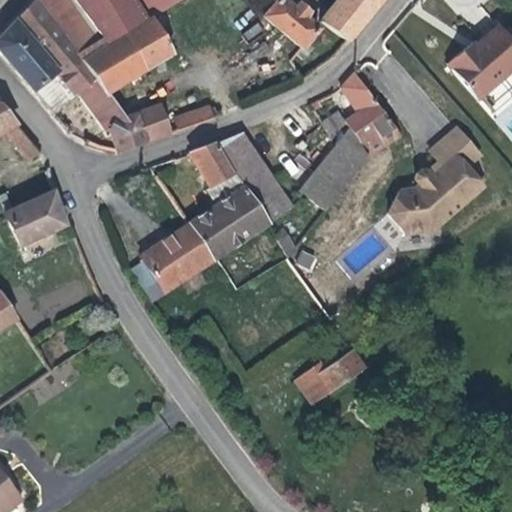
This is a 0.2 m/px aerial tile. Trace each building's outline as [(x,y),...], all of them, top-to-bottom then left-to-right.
[(108,43),(73,0),(34,0),(34,1),(0,38),(0,54),(50,114),(75,95),(97,121),(105,115),(116,108),(107,93),(82,59),(108,43)] [(73,0),(108,43),(145,19),(132,0),(73,0)] [(132,0),(145,19),(149,16),(156,28),(190,0),(132,0)] [(282,0),(277,0),(264,16),(302,49),(318,29),(304,18),(307,13),(295,4),(292,8),(282,0)] [(347,42),(381,0),(337,0),(321,22),(347,42)] [(449,0),(461,12),(474,0),(449,0)] [(145,19),(108,43),(82,59),(107,93),(171,54),(156,28),(149,16),(145,19)] [(469,51),(465,47),(444,65),(475,101),(511,69),(511,44),(496,27),(473,47),(469,51)] [(355,74),(343,87),(361,113),(345,122),(347,125),(352,133),(368,157),(399,138),(355,74)] [(172,119),(177,133),(214,120),(208,106),(172,119)] [(134,115),(143,144),(168,136),(158,107),(134,115)] [(0,135),(5,133),(29,162),(38,154),(0,108),(0,135)] [(116,108),(105,115),(111,123),(122,119),(116,108)] [(339,114),(321,126),(328,136),(347,125),(345,122),(339,114)] [(108,131),(117,152),(143,144),(134,115),(122,119),(111,123),(108,131)] [(432,215),(438,222),(480,188),(462,168),(477,156),(453,129),(428,152),(438,164),(433,168),(434,170),(428,176),(421,171),(414,174),(413,178),(413,181),(417,186),(411,190),(398,191),(386,214),(402,234),(422,230),(421,223),(432,215)] [(253,202),(266,224),(292,206),(247,132),(216,145),(231,174),(243,189),(253,202)] [(298,194),(322,214),(368,157),(352,133),(298,194)] [(216,145),(190,154),(209,187),(231,174),(216,145)] [(204,191),(214,208),(243,189),(231,174),(209,187),(204,191)] [(214,208),(189,226),(211,260),(266,224),(253,202),(243,189),(214,208)] [(65,226),(52,193),(11,212),(3,196),(0,197),(0,212),(18,249),(32,242),(37,251),(48,246),(44,236),(65,226)] [(430,229),(438,222),(432,215),(421,223),(422,230),(430,229)] [(139,259),(142,263),(162,294),(211,260),(189,226),(139,259)] [(311,270),(315,255),(299,250),(295,265),(311,270)] [(130,271),(168,330),(176,325),(175,322),(179,319),(162,294),(142,263),(130,271)] [(0,299),(0,328),(14,320),(0,299)] [(176,325),(168,330),(175,341),(184,336),(176,325)] [(210,342),(204,333),(194,340),(200,349),(210,342)] [(328,395),(365,370),(350,350),(324,368),(315,375),(328,395)] [(314,404),(328,395),(315,375),(324,368),(322,363),(297,378),(314,404)] [(0,511),(4,511),(20,500),(0,474),(0,511)]
